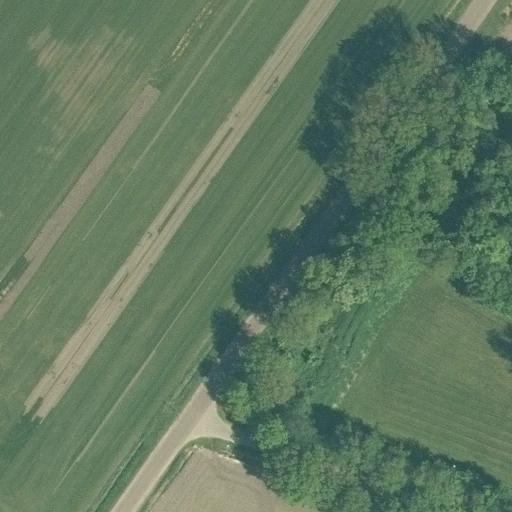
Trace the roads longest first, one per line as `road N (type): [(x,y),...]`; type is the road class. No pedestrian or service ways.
road 1 (tertiary): [(483,0),(187,419)]
road 2 (unclassified): [(441,511),(187,419)]
